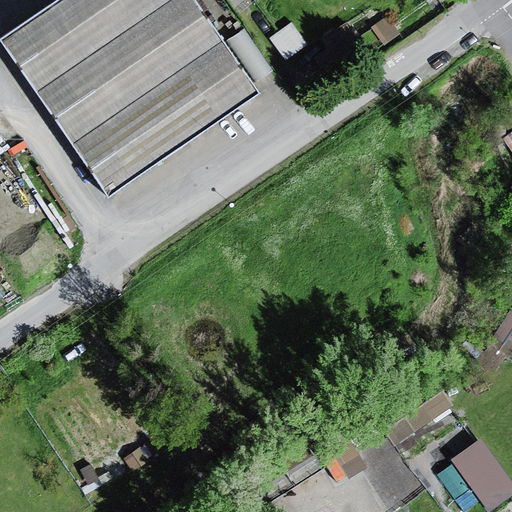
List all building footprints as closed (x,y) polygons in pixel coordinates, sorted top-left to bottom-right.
[(193,0),(57,0),(1,39),(108,198),(257,95),(193,0)] [(511,127),(503,133),(511,146),(511,127)] [(491,340),(500,345),(511,325),(511,308),(510,308),(491,340)] [(444,385),(384,422),(395,440),(455,402),(444,385)] [(412,399),(405,391),(380,412),(388,421),(412,399)] [(338,478),(367,461),(347,429),(318,446),(338,478)] [(511,473),(482,430),(451,451),(489,506),(511,490),(511,473)] [(453,458),(438,469),(455,492),(470,481),(453,458)]
